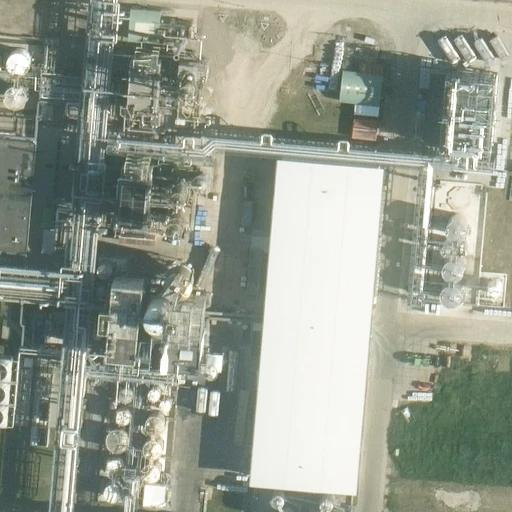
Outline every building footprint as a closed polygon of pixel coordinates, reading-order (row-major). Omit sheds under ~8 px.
[(160,34),(192,37),(193,22),(161,20),(162,11),(132,9),(130,40),(160,43),(160,34)] [(327,60),(337,61),(338,51),(360,52),(361,29),(342,28),(341,38),(329,37),(327,60)] [(367,52),(402,57),(405,36),(370,31),(367,52)] [(136,105),(160,107),(164,56),(159,56),(160,47),(139,45),(138,54),(134,54),(131,98),(125,98),(124,106),(130,111),(136,111),(136,105)] [(380,106),(383,75),(344,71),(340,102),(380,106)] [(41,144),(0,139),(0,248),(30,252),(41,144)] [(119,218),(155,220),(157,170),(153,169),(154,154),(146,154),(136,152),(129,152),(128,166),(122,166),(119,218)] [(284,157),(256,486),(353,494),(381,165),(284,157)] [(263,249),(252,248),(248,293),(259,294),(263,249)] [(166,290),(171,294),(177,295),(184,294),(190,290),(192,284),(192,277),(189,271),(184,267),(177,266),(171,268),(166,272),(164,277),(163,284),(166,290)] [(137,355),(144,278),(116,275),(109,352),(137,355)] [(172,303),(168,299),(162,297),(156,297),(151,300),(147,304),(146,310),(147,316),(150,321),(163,324),(168,321),(172,316),(174,310),(172,303)] [(32,343),(45,344),(47,315),(35,314),(32,343)] [(152,358),(202,362),(205,328),(155,324),(152,358)] [(206,351),(208,355),(212,356),(216,355),(218,351),(218,347),(216,344),(212,342),(208,344),(206,347),(206,351)] [(7,398),(7,386),(0,385),(0,423),(20,424),(20,398),(7,398)] [(151,386),(150,388),(149,390),(148,392),(149,395),(150,397),(152,398),(154,399),(156,399),(159,398),(160,397),(162,395),(162,393),(162,391),(161,388),(160,387),(158,385),(156,385),(154,385),(151,386)] [(122,389),(120,390),(119,392),(119,395),(119,397),(121,399),(122,400),(125,401),(127,401),(129,401),(131,399),(132,397),(133,395),(133,393),(132,391),(131,389),(129,388),(126,387),(124,388),(122,389)] [(164,396),(162,398),(161,400),(161,403),(161,405),(163,407),(164,408),(167,409),(169,409),(171,408),(173,407),(174,405),(175,403),(175,401),(174,399),(173,397),(171,396),(168,395),(166,395),(164,396)] [(121,408),(119,410),(118,412),(118,414),(118,417),(120,419),(121,420),(124,421),(126,421),(128,420),(130,419),(131,417),(132,415),(132,413),(131,411),(129,409),(128,408),(125,407),(123,407),(121,408)] [(157,413),(153,413),(150,414),(148,416),(146,419),(146,422),(147,426),(149,428),(152,430),(155,430),(159,429),(161,427),(163,424),(163,420),(162,417),(160,415),(157,413)] [(113,429),(111,432),(109,435),(109,438),(109,442),(111,445),(114,447),(117,449),(120,449),(124,448),(127,446),(130,444),(131,440),(131,436),(130,433),(127,430),(124,428),(120,427),(117,427),(113,429)] [(148,434),(145,436),(144,440),(143,443),(144,447),(146,450),(148,452),(151,454),(155,454),(158,453),(162,451),(164,448),(165,445),(165,441),(164,437),(162,435),(158,433),(155,432),(151,432),(148,434)] [(114,454),(111,456),(108,459),(107,463),(108,467),(111,470),(114,472),(118,472),(122,471),(125,468),(126,465),(126,461),(125,457),(122,455),(118,453),(114,454)] [(151,459),(148,460),(146,462),(145,465),(144,468),(145,471),(146,473),(149,475),(152,476),(155,476),(157,475),(160,474),(161,471),(162,468),(162,465),(161,463),(159,460),(156,459),(154,458),(151,459)] [(114,477),(111,478),(108,480),(106,482),(105,485),(106,489),(107,492),(109,494),(112,496),(115,497),(118,497),(121,495),(124,493),(125,490),(126,487),(125,483),(123,480),(121,478),(118,477),(114,477)]
